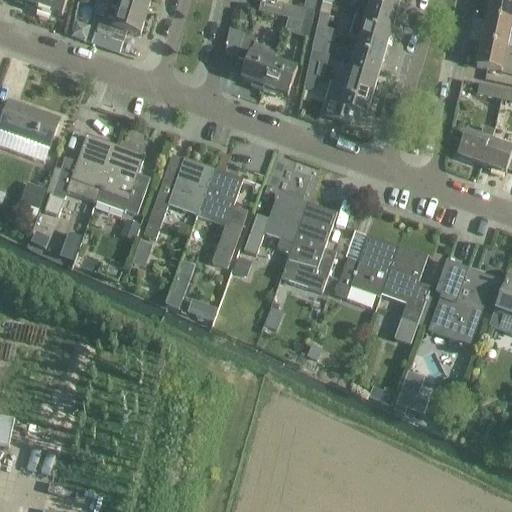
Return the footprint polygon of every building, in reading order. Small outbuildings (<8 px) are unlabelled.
[(24,11),(36,16),(41,0),(15,0),(15,3),(26,7),(24,11)] [(41,0),(36,16),(48,20),(50,16),(61,20),(67,0),(41,0)] [(111,0),(111,4),(117,6),(117,7),(146,16),(151,0),(111,0)] [(277,7),(278,0),(248,0),(248,1),(260,4),(257,16),(280,21),(283,8),(277,7)] [(383,0),(369,0),(364,19),(392,28),(399,5),(383,0)] [(511,2),(504,0),(490,0),(486,22),(498,27),(511,30),(511,27),(511,2)] [(139,39),(146,16),(117,7),(110,30),(97,26),(94,38),(122,47),(126,35),(139,39)] [(232,15),(230,24),(244,25),(246,14),(233,13),(232,15)] [(303,13),(301,26),(301,27),(310,29),(313,15),(303,13)] [(319,17),(316,30),(327,33),(330,34),(332,34),(335,20),(319,17)] [(364,19),(357,42),(385,51),(392,28),(364,19)] [(486,22),(480,46),(507,53),(511,30),(498,27),(486,22)] [(75,26),(71,40),(81,43),(85,45),(89,30),(85,29),(83,28),(77,26),(75,26)] [(298,40),(307,42),(308,42),(310,29),(301,27),(301,26),(298,40)] [(327,33),(316,30),(313,43),(323,45),(326,33),(330,34),(327,33)] [(228,33),(223,57),(235,61),(247,65),(240,84),(251,88),(250,91),(262,96),(273,64),(276,55),(254,47),(255,43),(244,39),(228,33)] [(357,42),(351,65),(379,74),(385,51),(357,42)] [(502,77),(507,53),(480,46),(475,71),(502,77)] [(273,64),(262,96),(274,100),(276,96),(287,100),(297,73),(273,64)] [(308,65),(306,78),(315,80),(317,67),(308,65)] [(351,65),(344,88),(372,97),(379,74),(351,65)] [(306,78),(303,91),(312,93),(315,80),(306,78)] [(323,108),(320,120),(343,126),(358,131),(361,119),(365,120),(372,97),(344,88),(330,84),(323,108)] [(476,99),(500,104),(502,94),(478,89),(476,99)] [(511,95),(502,94),(500,104),(511,106),(511,95)] [(0,114),(0,151),(44,167),(48,154),(49,153),(59,124),(8,105),(4,116),(0,114)] [(456,161),(480,170),(490,145),(493,135),(482,131),(478,141),(465,136),(456,161)] [(49,198),(43,215),(57,221),(63,205),(66,197),(94,207),(95,207),(99,196),(99,195),(115,150),(85,140),(76,167),(64,163),(60,174),(54,172),(45,197),(49,198)] [(511,152),(490,145),(480,170),(504,178),(508,168),(511,169),(511,152)] [(99,196),(95,207),(123,217),(124,215),(136,220),(149,184),(137,180),(144,161),(115,150),(99,195),(99,196)] [(221,156),(215,172),(224,175),(230,159),(221,156)] [(167,210),(196,220),(212,174),(183,164),(173,191),(162,187),(142,241),(155,245),(167,210)] [(241,185),(212,174),(196,220),(225,230),(211,268),(226,273),(246,217),(232,212),(241,185)] [(26,187),(19,206),(38,213),(45,194),(26,187)] [(253,228),(243,256),(256,261),(264,238),(279,244),(276,253),(289,257),(292,248),(307,208),(277,197),(268,224),(256,220),(253,228)] [(289,257),(280,283),(321,297),(325,286),(325,285),(335,257),(323,253),(336,218),(307,208),(292,248),(289,257)] [(128,223),(124,238),(134,241),(140,227),(128,223)] [(31,242),(29,247),(44,254),(46,249),(48,243),(34,236),(31,242)] [(346,304),(346,303),(370,312),(374,301),(379,303),(380,300),(398,251),(368,240),(358,267),(347,263),(334,300),(346,304)] [(139,246),(135,257),(148,262),(152,250),(139,246)] [(398,251),(380,300),(405,309),(399,325),(393,344),(409,349),(416,331),(421,332),(429,308),(425,306),(430,292),(417,288),(427,261),(398,251)] [(80,259),(77,268),(82,270),(81,271),(96,277),(102,260),(87,254),(85,261),(80,259)] [(237,262),(232,277),(245,281),(251,266),(237,262)] [(467,349),(472,337),(491,286),(446,269),(436,297),(441,299),(428,334),(467,349)] [(511,280),(507,278),(488,332),(511,339),(511,280)] [(169,299),(165,310),(177,314),(181,303),(169,299)] [(267,321),(264,331),(276,335),(279,326),(267,321)] [(311,348),(305,361),(315,366),(322,353),(311,348)] [(382,396),(378,406),(389,410),(394,397),(384,393),(382,396)] [(416,402),(411,416),(422,419),(427,406),(416,402)]
